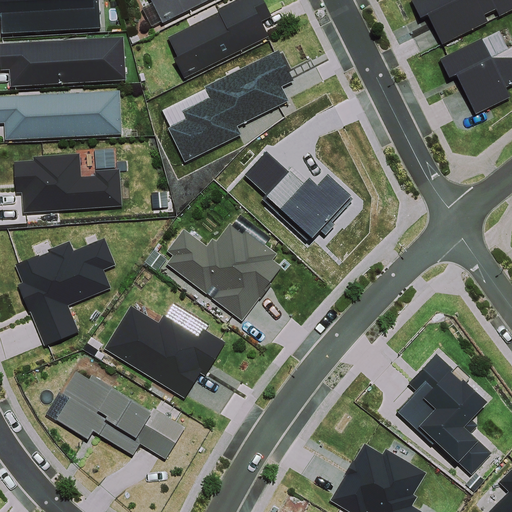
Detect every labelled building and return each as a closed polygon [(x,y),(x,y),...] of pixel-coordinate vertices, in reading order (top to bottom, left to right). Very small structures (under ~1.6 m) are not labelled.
[(0,0),(0,19),(1,33),(101,27),(99,0),(0,0)] [(151,0),(162,21),(204,0),(151,0)] [(120,88),(0,94),(0,121),(4,121),(5,138),(122,133),(120,88)] [(206,246),(184,229),(168,250),(174,254),(167,264),(206,292),(212,285),(219,290),(213,298),(241,319),(259,295),(261,296),(283,266),(274,259),(279,252),(245,228),(243,230),(230,221),(216,240),(213,237),(206,246)] [(159,323),(131,307),(106,349),(186,397),(201,372),(206,375),(226,342),(204,329),(200,336),(164,314),(159,323)]
